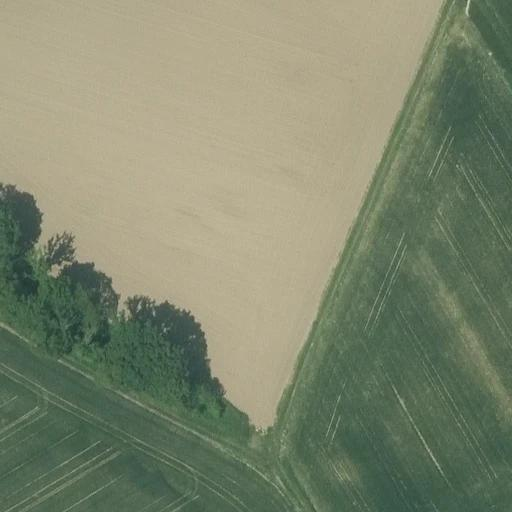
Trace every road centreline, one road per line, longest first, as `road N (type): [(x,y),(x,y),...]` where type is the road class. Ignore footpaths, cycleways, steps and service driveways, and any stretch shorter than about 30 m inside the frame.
road 1 (track): [(448,0),(260,448)]
road 2 (track): [(0,321),(188,428),(260,448)]
